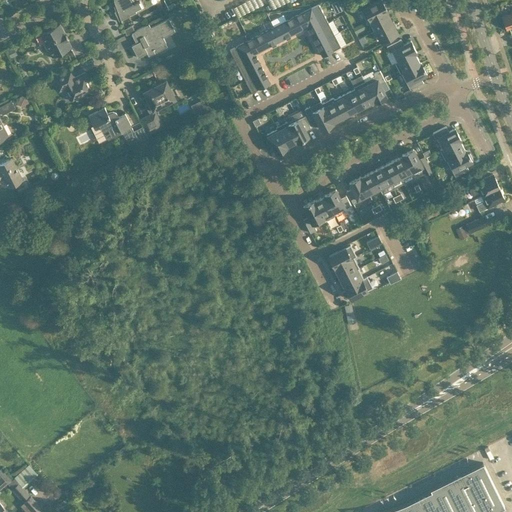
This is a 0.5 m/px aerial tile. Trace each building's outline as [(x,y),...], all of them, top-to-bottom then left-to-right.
[(113,0),(114,0),(114,2),(117,10),(114,11),(119,21),(144,8),(139,0),(135,2),(133,0),(113,0)] [(260,7),(257,0),(249,0),(234,6),(237,15),(260,7)] [(266,0),(269,9),(289,0),(266,0)] [(361,10),(366,21),(387,10),(381,0),(379,0),(371,4),(368,0),(364,0),(355,5),(358,12),(361,10)] [(304,28),(307,26),(310,31),(328,22),(318,4),(300,13),(297,14),(274,26),(281,39),(304,28)] [(511,9),(511,10),(511,13),(502,16),(506,27),(511,25),(511,9)] [(387,11),(387,10),(366,21),(368,20),(373,30),(391,21),(386,11),(387,11)] [(166,42),(163,37),(175,31),(168,18),(151,27),(149,24),(132,32),(137,42),(132,45),(133,47),(134,51),(137,54),(138,57),(147,52),(149,55),(158,51),(156,48),(166,42)] [(392,21),(391,21),(373,30),(374,31),(375,30),(381,41),(397,32),(394,27),(396,26),(393,21),(392,21)] [(328,22),(310,31),(316,44),(334,34),(328,22)] [(72,46),(65,33),(60,23),(54,27),(53,25),(46,28),(47,30),(41,34),(52,56),(72,46)] [(257,58),(254,53),(258,51),(281,39),(274,26),(251,38),(248,40),(230,49),(239,68),(257,58)] [(334,34),(316,44),(322,56),(340,46),(334,34)] [(395,62),(416,51),(410,40),(403,44),(401,39),(386,46),(389,52),(393,50),(398,60),(395,62)] [(11,57),(18,54),(14,46),(7,49),(11,57)] [(416,51),(395,62),(400,73),(421,62),(420,62),(415,53),(416,52),(416,51)] [(257,58),(239,68),(245,80),(263,71),(257,58)] [(421,62),(400,73),(401,73),(402,73),(410,89),(423,82),(421,77),(427,73),(426,72),(428,72),(425,66),(423,66),(421,62)] [(70,99),(79,95),(79,96),(82,97),(85,95),(85,93),(85,92),(91,89),(86,81),(89,79),(85,72),(73,78),(70,72),(71,71),(71,70),(53,79),(59,90),(65,88),(70,99)] [(375,75),(364,81),(375,101),(386,96),(383,90),(389,88),(385,81),(380,70),(374,73),(375,75)] [(263,71),(245,80),(252,92),(270,83),(263,71)] [(150,113),(139,119),(143,126),(147,133),(163,125),(155,111),(154,109),(176,98),(171,88),(166,79),(156,84),(153,83),(152,87),(148,89),(144,91),(146,95),(149,102),(145,104),(149,112),(149,111),(150,113)] [(375,101),(364,81),(354,86),(364,106),(374,101),(375,102),(375,101)] [(364,106),(354,86),(353,86),(354,88),(344,94),(353,111),(364,106)] [(332,97),(343,117),(353,111),(344,94),(334,99),(333,97),(332,97)] [(21,95),(18,103),(27,106),(30,98),(21,95)] [(343,117),(332,97),(322,103),(332,123),(333,123),(332,122),(343,117)] [(0,109),(2,114),(16,108),(12,99),(0,105),(0,109)] [(320,100),(304,109),(309,119),(315,116),(321,129),(332,123),(322,103),(320,100)] [(105,106),(89,114),(94,124),(99,122),(108,139),(114,136),(112,133),(120,129),(130,149),(135,146),(128,133),(134,131),(131,125),(125,112),(119,115),(118,114),(118,113),(117,112),(116,112),(115,111),(114,111),(112,110),(111,110),(110,111),(109,111),(108,112),(105,106)] [(287,121),(297,141),(309,136),(305,130),(311,127),(305,115),(302,109),(296,112),(299,118),(289,123),(287,121)] [(255,126),(260,123),(258,118),(252,120),(255,126)] [(297,141),(287,121),(276,126),(287,147),(287,146),(297,141),(297,142),(297,141)] [(147,133),(143,126),(134,131),(128,133),(135,146),(150,139),(147,133)] [(287,147),(276,126),(276,127),(277,128),(266,134),(276,153),(287,147)] [(440,149),(460,139),(455,128),(449,131),(446,126),(432,133),(435,139),(438,137),(443,147),(440,149)] [(461,139),(460,139),(440,149),(445,160),(466,150),(466,149),(465,150),(460,140),(461,139)] [(402,154),(412,173),(412,172),(411,171),(421,166),(425,174),(432,171),(424,156),(418,159),(413,148),(402,154)] [(466,150),(445,160),(446,161),(446,160),(455,176),(468,169),(465,164),(472,161),(471,160),(473,159),(470,153),(468,154),(466,150)] [(412,173),(402,154),(402,155),(392,160),(401,178),(412,173)] [(0,180),(4,178),(9,186),(22,179),(11,158),(0,163),(0,169),(0,170),(0,169),(0,180)] [(390,182),(391,184),(401,178),(392,160),(381,166),(390,182)] [(391,184),(381,166),(371,171),(380,189),(391,184)] [(360,176),(369,195),(380,189),(371,171),(360,177),(360,176)] [(493,173),(482,179),(483,182),(469,189),(472,195),(479,191),(481,196),(500,187),(495,177),(493,173)] [(369,195),(360,176),(349,182),(352,188),(346,191),(353,203),(369,195)] [(504,197),(500,187),(481,196),(484,200),(476,204),(479,210),(495,203),(494,202),(504,197)] [(335,189),(325,194),(335,215),(336,214),(335,213),(345,208),(348,214),(354,211),(347,197),(346,195),(340,198),(335,189)] [(314,200),(325,221),(325,220),(335,215),(325,194),(324,194),(325,195),(315,200),(314,199),(314,200)] [(325,221),(314,200),(303,205),(308,216),(303,219),(310,232),(316,229),(315,226),(325,221)] [(415,223),(439,213),(434,203),(410,214),(415,223)] [(463,226),(456,229),(460,239),(468,236),(466,232),(469,231),(470,232),(486,225),(483,217),(466,224),(467,225),(464,227),(463,226)] [(378,235),(366,241),(370,248),(382,242),(378,235)] [(329,255),(335,266),(356,255),(350,244),(329,255)] [(356,256),(356,255),(335,266),(340,277),(359,267),(354,257),(356,256)] [(359,268),(359,267),(340,277),(345,287),(367,276),(367,275),(363,277),(358,268),(359,268)] [(397,271),(386,276),(390,283),(401,278),(397,271)] [(367,276),(345,287),(351,298),(373,287),(367,276)] [(406,503),(404,504),(401,505),(396,507),(394,508),(391,509),(384,510),(381,511),(377,511),(493,511),(504,507),(483,462),(430,488),(431,491),(406,503)] [(12,480),(1,468),(0,468),(0,489),(7,483),(8,484),(12,480)] [(19,482),(12,489),(24,501),(31,495),(23,487),(19,482)] [(8,511),(0,502),(0,511),(8,511)]
